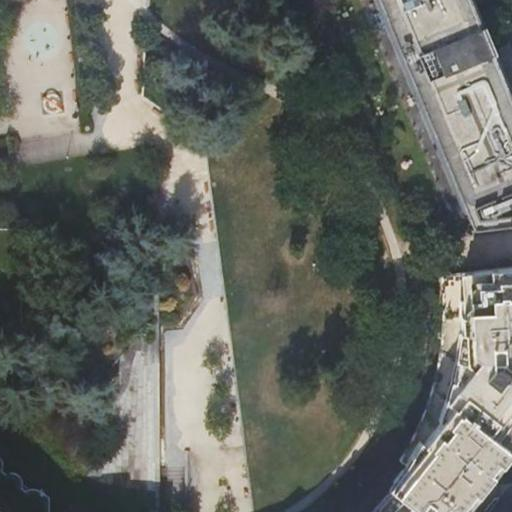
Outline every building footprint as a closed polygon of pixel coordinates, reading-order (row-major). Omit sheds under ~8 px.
[(376,0),(471,227),(469,228),(469,229),(511,224),(511,93),(510,88),(506,90),(503,81),(504,81),(505,80),(506,79),(506,78),(507,78),(507,76),(507,75),(508,74),(507,73),(507,72),(507,71),(506,70),(506,69),(505,69),(504,68),(503,67),(502,67),(501,67),(500,66),(499,66),(498,67),(497,67),(494,60),(491,52),(494,50),(491,43),(488,45),(481,29),(483,28),(471,0),(376,0)] [(494,50),(491,52),(494,60),(497,67),(498,67),(499,66),(500,66),(501,67),(502,67),(503,67),(504,68),(505,69),(506,69),(506,70),(507,71),(507,72),(507,73),(508,74),(507,75),(507,76),(507,78),(506,78),(506,79),(505,80),(504,81),(503,81),(506,90),(510,88),(511,87),(511,67),(501,47),(494,50)] [(511,266),(439,276),(440,325),(433,376),(417,423),(412,433),(396,459),(405,464),(389,490),(399,498),(417,511),(455,511),(456,509),(457,506),(462,509),(491,475),(486,470),(503,447),(500,444),(511,428),(511,266)] [(104,486),(155,488),(161,334),(134,333),(133,344),(123,343),(122,360),(146,361),(145,392),(148,392),(147,413),(127,412),(126,434),(106,433),(104,486)] [(486,470),(491,475),(509,452),(503,447),(486,470)] [(0,511),(62,511),(30,494),(0,468),(0,511)] [(399,498),(389,490),(370,511),(380,511),(383,509),(386,511),(399,498)] [(417,511),(399,498),(386,511),(383,509),(380,511),(417,511)]
